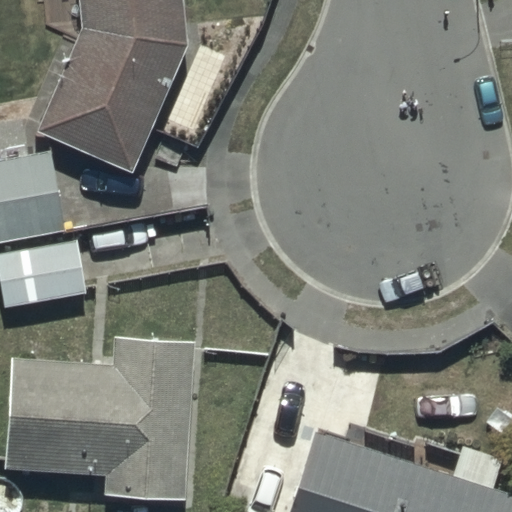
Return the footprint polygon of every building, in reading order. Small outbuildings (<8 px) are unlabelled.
[(173,0),(62,0),(65,30),(20,133),(118,176),(171,51),(168,24),(176,23),(173,0)] [(44,151),(0,158),(0,241),(58,231),(44,151)] [(70,244),(0,253),(0,308),(24,305),(28,330),(69,324),(65,295),(77,294),(70,244)] [(0,362),(0,469),(89,472),(89,498),(171,500),(171,493),(176,493),(180,343),(96,341),(96,365),(0,362)] [(269,511),(491,511),(497,494),(297,430),(269,511)]
